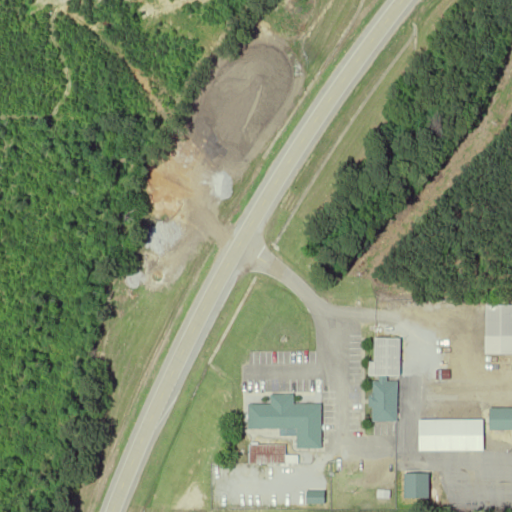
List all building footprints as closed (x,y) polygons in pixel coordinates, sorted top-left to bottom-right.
[(487,354),(511,353),(511,304),(487,305),(487,354)] [(402,338),(377,337),(377,362),(372,362),(372,378),(373,378),(372,421),(398,422),(399,379),(401,379),(402,338)] [(323,404),(295,404),(295,394),(271,394),(271,404),(249,403),(249,429),(281,429),(281,435),(298,435),(298,450),(322,450),(323,404)] [(511,408),(492,408),(492,430),(511,429),(511,408)] [(287,444),(250,444),(250,463),(298,463),(298,457),(287,457),(287,444)]
